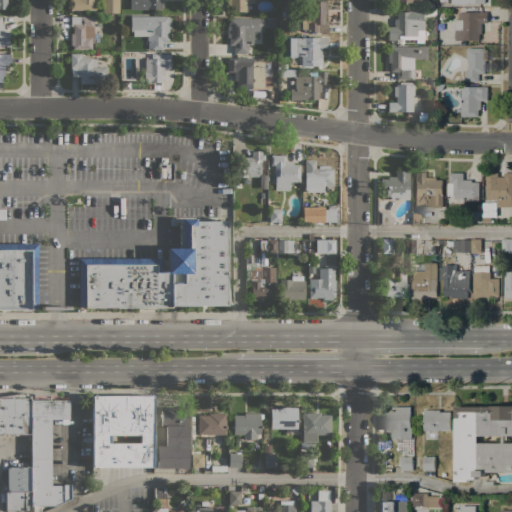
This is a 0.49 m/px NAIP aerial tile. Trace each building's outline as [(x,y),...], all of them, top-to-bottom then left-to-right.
[(10,0),(10,7),(8,7),(8,8),(0,8),(0,0),(10,0)] [(95,0),(95,9),(70,10),(70,0),(95,0)] [(119,0),(119,13),(103,13),(103,0),(119,0)] [(164,0),(165,1),(162,1),(163,9),(130,9),(130,0),(164,0)] [(229,12),(229,5),(227,5),(227,0),(254,0),(254,2),(248,2),(248,12),(229,12)] [(305,32),(305,23),(301,23),(301,11),(307,11),(307,0),(312,0),(312,1),(325,1),(325,2),(327,2),(327,12),(325,12),(325,24),(328,24),(328,32),(305,32)] [(423,20),(423,30),(422,30),(422,36),(406,36),(406,37),(403,37),(403,36),(397,36),(397,40),(388,40),(388,26),(394,26),(394,19),(396,19),(396,12),(407,12),(407,11),(422,11),(422,20),(423,20)] [(455,40),(455,20),(458,20),(458,13),(462,13),(462,12),(487,12),(488,23),(482,23),(482,34),(480,34),(480,40),(455,40)] [(0,46),(0,16),(1,16),(1,24),(4,24),(4,32),(10,32),(10,46),(0,46)] [(73,50),(73,45),(70,45),(70,33),(73,33),(73,26),(70,26),(70,16),(80,16),(80,17),(93,16),(93,26),(94,26),(94,38),(95,38),(95,42),(92,42),(92,49),(73,50)] [(168,16),(168,18),(171,18),(171,28),(168,28),(169,42),(162,42),(162,50),(151,50),(151,48),(148,48),(148,41),(147,41),(147,36),(133,36),(133,31),(130,31),(130,16),(168,16)] [(266,17),(276,17),(276,28),(266,28),(266,17)] [(263,18),(263,31),(253,31),(253,43),(248,44),(248,52),(246,52),(246,53),(234,54),(234,45),(229,45),(229,37),(227,37),(227,26),(229,26),(229,18),(263,18)] [(327,37),(327,48),(321,48),(322,59),(319,59),(320,66),(301,66),(301,58),(290,58),(290,40),(296,40),(296,38),(327,37)] [(427,59),(414,59),(414,79),(410,79),(396,79),(396,72),(390,72),(390,63),(388,63),(388,46),(427,46),(427,59)] [(485,48),(485,50),(487,50),(488,60),(485,60),(485,74),(479,74),(479,81),(468,81),(468,80),(465,80),(465,71),(468,71),(468,60),(467,60),(467,49),(468,49),(468,48),(485,48)] [(0,54),(10,54),(10,65),(4,64),(4,75),(2,74),(2,82),(0,82),(0,54)] [(79,76),(77,76),(77,75),(71,76),(71,68),(70,68),(70,54),(81,54),(81,56),(88,56),(88,58),(92,57),(92,59),(96,59),(96,66),(106,66),(106,83),(79,84),(79,76)] [(171,67),(169,67),(169,68),(165,68),(164,67),(164,75),(161,75),(161,83),(150,82),(150,83),(144,83),(144,71),(145,59),(151,59),(151,54),(171,54),(171,67)] [(263,62),(263,88),(236,88),(236,81),(233,81),(233,72),(227,72),(227,58),(253,58),(253,62),(263,62)] [(295,70),(295,76),(309,76),(309,71),(316,71),(316,76),(317,76),(317,72),(327,71),(328,84),(320,84),(321,92),(318,92),(318,99),(290,100),(290,88),(294,88),(294,76),(280,77),(280,70),(295,70)] [(414,84),(414,95),(412,95),(412,111),(388,111),(388,102),(395,102),(395,96),(393,96),(393,86),(395,86),(395,84),(414,84)] [(461,117),(461,87),(487,87),(488,101),(481,101),(481,110),(479,110),(479,117),(461,117)] [(236,177),(235,160),(243,160),(243,157),(251,157),(251,151),(265,151),(265,160),(259,160),(260,176),(236,177)] [(284,155),(284,162),(293,162),(293,164),(300,164),(300,182),(290,182),(289,190),(275,190),(275,181),(274,181),(274,165),(270,165),(270,155),(284,155)] [(306,192),(306,190),(304,190),(304,172),(305,172),(304,160),(315,160),(315,168),(318,168),(318,166),(330,166),(330,168),(333,168),(333,186),(323,186),(323,192),(306,192)] [(390,200),(390,196),(380,196),(380,177),(395,177),(395,170),(408,170),(408,181),(406,181),(407,188),(404,188),(404,199),(390,200)] [(414,172),(425,172),(425,178),(436,178),(436,180),(442,180),(443,207),(435,207),(435,206),(415,207),(414,172)] [(511,208),(497,208),(497,200),(486,200),(486,173),(498,173),(498,177),(503,177),(503,173),(511,172),(511,208)] [(463,173),(463,180),(472,180),(472,182),(479,182),(479,201),(465,201),(465,199),(453,199),(453,196),(447,196),(447,183),(449,183),(449,173),(463,173)] [(335,210),(335,204),(339,204),(339,224),(335,224),(335,222),(324,221),(324,210),(335,210)] [(323,206),(324,222),(302,222),(302,207),(323,206)] [(281,221),(269,222),(269,209),(280,208),(281,221)] [(0,243),(36,243),(36,308),(0,308),(0,209),(5,209),(5,220),(0,220),(0,243)] [(392,224),(381,224),(380,212),(387,212),(392,217),(392,224)] [(420,213),(420,224),(412,224),(412,213),(420,213)] [(171,272),(166,272),(166,248),(170,248),(182,248),(182,218),(187,218),(196,218),(196,221),(227,221),(227,301),(230,301),(230,305),(171,305),(171,272)] [(394,238),(394,253),(381,253),(381,239),(394,238)] [(511,239),(511,252),(502,252),(502,238),(511,239)] [(276,253),(266,253),(266,252),(259,252),(259,240),(266,240),(276,239),(276,253)] [(334,239),(334,252),(316,253),(315,239),(334,239)] [(420,252),(410,252),(409,239),(419,239),(420,252)] [(481,239),(481,253),(471,253),(471,239),(481,239)] [(277,240),(293,240),(293,252),(277,252),(277,240)] [(470,252),(453,252),(453,240),(461,240),(470,240),(470,252)] [(253,263),(245,263),(245,255),(253,255),(253,263)] [(171,272),(171,305),(171,307),(85,307),(78,307),(78,258),(162,258),(162,272),(166,272),(171,272)] [(437,297),(429,297),(429,299),(412,299),(412,271),(425,271),(425,263),(437,263),(437,297)] [(470,289),(467,289),(467,298),(451,298),(451,296),(443,296),(443,265),(456,264),(456,271),(470,270),(470,289)] [(499,297),(497,297),(497,299),(487,299),(487,297),(481,297),(481,298),(473,298),(473,272),(474,272),(474,265),(489,265),(489,272),(490,272),(490,278),(499,278),(499,297)] [(249,269),(259,269),(259,267),(275,267),(274,298),(267,298),(262,297),(262,300),(251,300),(251,297),(249,297),(249,279),(249,269)] [(405,268),(405,284),(407,284),(407,297),(406,297),(406,298),(399,298),(399,297),(394,297),(394,300),(385,300),(385,297),(381,297),(381,279),(393,278),(393,280),(400,280),(400,268),(405,268)] [(305,299),(287,299),(287,297),(279,297),(279,279),(291,279),(291,276),(303,276),(303,280),(304,280),(305,299)] [(511,276),(503,277),(503,298),(511,298),(511,276)] [(335,279),(334,297),(332,297),(332,299),(322,299),(322,297),(316,297),(316,298),(309,298),(309,297),(308,297),(308,278),(322,279),(335,279)] [(0,434),(0,395),(26,392),(30,397),(30,400),(30,434),(0,434)] [(92,467),(92,396),(154,395),(154,467),(92,467)] [(30,467),(30,434),(30,400),(69,400),(69,419),(51,419),(51,485),(63,485),(63,484),(71,484),(71,499),(55,506),(31,505),(30,467)] [(457,481),(457,406),(492,406),(511,406),(511,472),(485,472),(485,476),(489,476),(489,479),(470,479),(470,481),(457,481)] [(160,426),(161,407),(188,407),(188,426),(160,426)] [(297,407),(297,428),(270,428),(270,408),(281,408),(281,407),(297,407)] [(411,407),(411,428),(412,428),(412,438),(392,438),(392,430),(385,430),(385,407),(411,407)] [(451,412),(451,430),(424,430),(424,414),(422,414),(422,411),(424,411),(424,410),(440,410),(440,412),(451,412)] [(197,434),(197,415),(208,415),(208,413),(226,413),(226,415),(227,415),(227,418),(226,418),(226,434),(197,434)] [(255,434),(255,438),(243,438),(243,434),(233,434),(233,415),(244,415),(244,413),(260,413),(260,434),(255,434)] [(300,413),(319,413),(319,415),(330,415),(330,434),(316,434),(316,441),(300,441),(300,413)] [(180,443),(185,444),(185,442),(190,442),(190,450),(180,450),(180,443)] [(166,458),(155,458),(154,444),(166,444),(166,458)] [(229,467),(228,453),(240,453),(240,467),(229,467)] [(275,467),(264,467),(264,453),(275,453),(275,467)] [(300,453),(313,453),(313,467),(300,467),(300,453)] [(191,454),(203,454),(204,467),(191,467),(191,454)] [(412,456),(412,470),(401,470),(401,456),(412,456)] [(435,456),(435,470),(423,470),(423,456),(435,456)] [(31,510),(6,510),(6,491),(7,491),(7,467),(30,467),(31,505),(31,510)] [(167,497),(154,497),(154,487),(167,487),(167,497)] [(381,490),(392,489),(392,501),(396,501),(397,505),(399,505),(399,511),(380,511),(380,502),(381,502),(381,490)] [(329,490),(329,501),(330,501),(330,511),(310,511),(310,501),(318,501),(317,490),(329,490)] [(240,504),(228,504),(228,491),(240,491),(240,504)] [(412,506),(412,493),(427,492),(427,496),(439,496),(439,506),(427,506),(424,506),(412,506)] [(266,511),(266,510),(279,510),(279,504),(280,504),(280,500),(293,500),(293,505),(294,505),(294,507),(295,507),(295,511),(266,511)]
